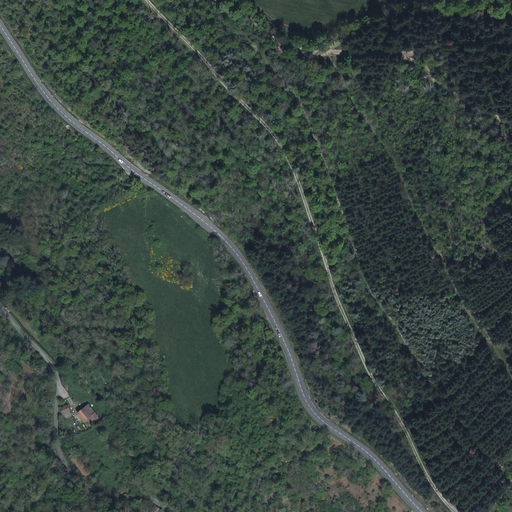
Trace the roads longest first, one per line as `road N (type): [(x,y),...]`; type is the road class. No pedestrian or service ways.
road 1 (secondary): [(0,25),(66,117),(221,236),(271,315),(312,411),(371,453),(423,511)]
road 2 (track): [(455,511),(372,379),(267,122),(146,0)]
road 3 (residential): [(0,304),(57,363),(52,447),(82,488),(107,500),(142,496),(166,511)]
road 4 (track): [(511,17),(394,12),(326,52)]
